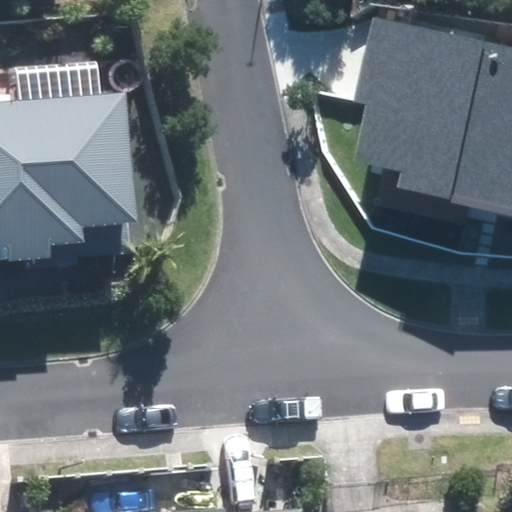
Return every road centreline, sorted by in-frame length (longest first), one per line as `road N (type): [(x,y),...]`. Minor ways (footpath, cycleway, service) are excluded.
road 1 (residential): [(219,0),(292,360)]
road 2 (residential): [(292,360),(0,386)]
road 3 (residential): [(511,362),(292,360)]
